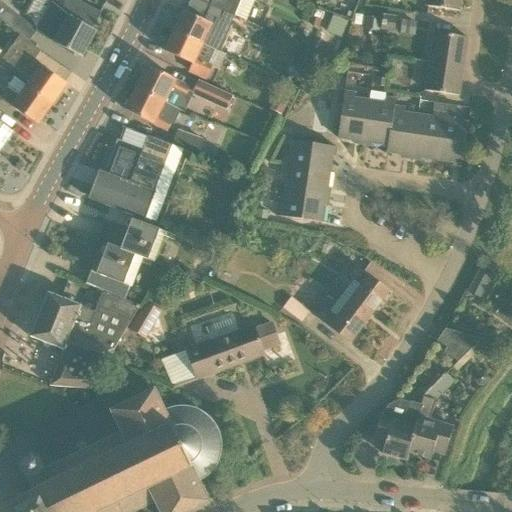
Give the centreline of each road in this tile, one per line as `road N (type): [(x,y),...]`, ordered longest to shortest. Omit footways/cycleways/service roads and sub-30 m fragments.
road 1 (residential): [(315,489),(331,435),(390,370),(454,265),(505,102)]
road 2 (tertiary): [(21,236),(146,0)]
road 3 (unknown): [(442,285),(368,229),(355,212),(358,193),(382,178),(485,185)]
road 4 (residential): [(511,507),(315,489)]
road 5 (residential): [(505,102),(469,71),(480,0)]
